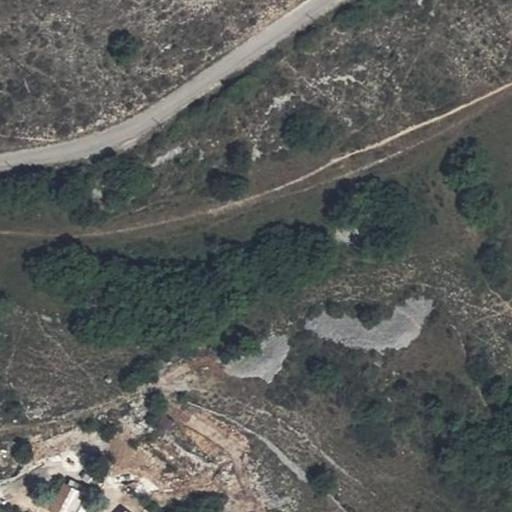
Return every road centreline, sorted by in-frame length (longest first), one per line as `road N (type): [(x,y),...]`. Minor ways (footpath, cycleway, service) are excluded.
road 1 (track): [(399,511),(362,477),(264,422),(163,388),(0,440)]
road 2 (unclassified): [(0,162),(120,139),(327,0)]
